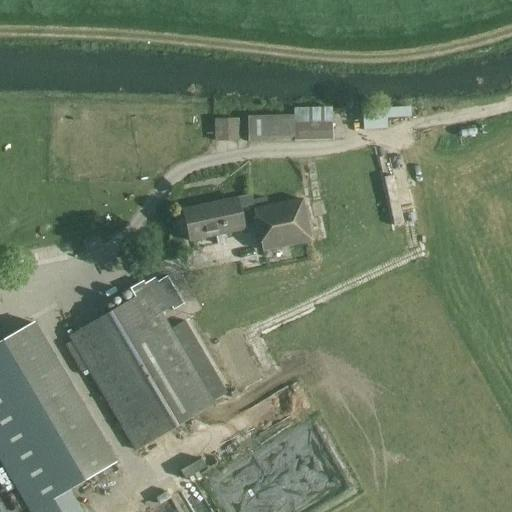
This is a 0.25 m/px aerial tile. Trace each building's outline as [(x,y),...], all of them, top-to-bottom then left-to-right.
[(248,144),(323,142),(333,141),(332,109),(293,110),(293,117),(247,118),(248,144)] [(239,142),(239,120),(213,121),(214,143),(239,142)] [(236,199),(182,211),(189,242),(216,236),(217,245),(227,244),(225,234),(243,231),(242,229),(255,226),(261,252),(309,241),(301,200),(268,207),(266,199),(252,202),(251,196),(236,199)] [(168,330),(145,291),(68,336),(135,451),(213,406),(212,404),(225,395),(182,322),(168,330)] [(32,323),(0,342),(0,458),(31,511),(81,511),(69,490),(115,464),(32,323)]
